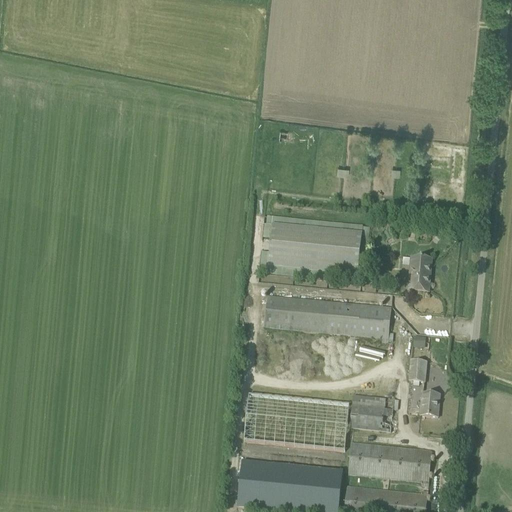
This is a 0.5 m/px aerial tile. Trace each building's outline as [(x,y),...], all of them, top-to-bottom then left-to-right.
[(278,141),(291,143),(293,132),(280,130),(278,141)] [(268,268),(358,277),(362,234),(272,226),(268,268)] [(390,231),(382,234),(385,240),(392,237),(390,231)] [(398,268),(398,259),(389,259),(389,268),(398,268)] [(431,262),(410,260),(407,292),(428,294),(431,262)] [(383,280),(384,273),(373,272),(372,279),(383,280)] [(267,298),(264,330),(388,341),(391,310),(267,298)] [(425,339),(414,338),(413,349),(424,350),(425,339)] [(411,363),(409,383),(424,384),(426,364),(411,363)] [(422,395),(420,418),(438,419),(440,397),(422,395)] [(245,398),(240,445),(341,454),(346,407),(245,398)] [(352,406),(350,429),(365,431),(390,434),(394,402),(361,398),(360,407),(352,406)] [(432,454),(351,446),(348,476),(422,484),(421,487),(428,488),(432,454)] [(238,465),(232,511),(244,511),(334,511),(339,474),(238,465)] [(347,488),(344,511),(425,511),(428,494),(421,493),(420,496),(347,488)]
